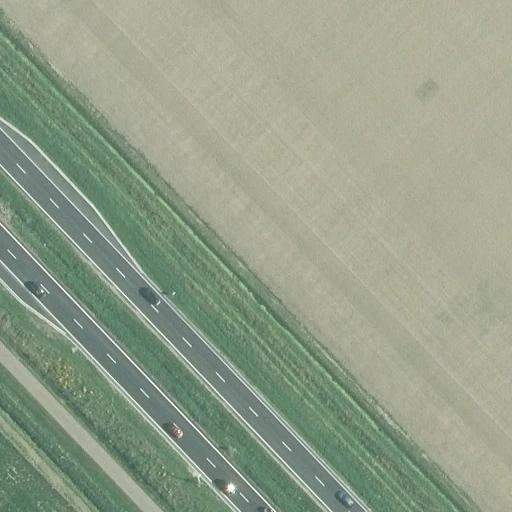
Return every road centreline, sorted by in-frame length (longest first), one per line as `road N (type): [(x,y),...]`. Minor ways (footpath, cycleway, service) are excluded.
road 1 (trunk): [(346,511),(0,149)]
road 2 (trunk): [(0,244),(255,511)]
road 3 (unclassified): [(151,511),(0,352)]
